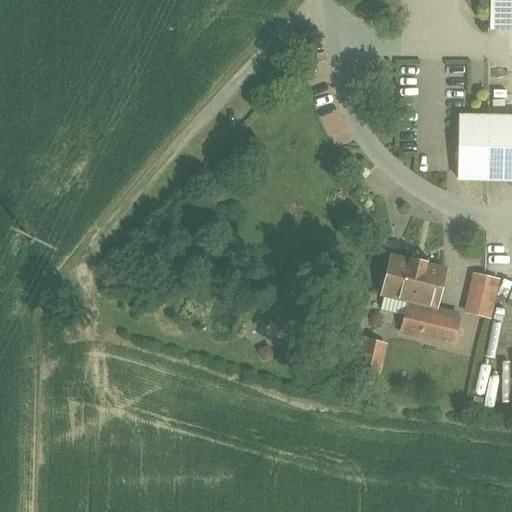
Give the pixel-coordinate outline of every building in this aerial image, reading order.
[(511,0),(490,0),(490,31),(511,31),(511,0)] [(511,118),(459,117),(458,179),(511,180),(511,118)] [(426,265),(411,261),(411,262),(392,257),(382,296),(409,302),(402,333),(403,333),(404,329),(421,334),(421,337),(453,345),(459,320),(429,312),(430,307),(436,308),(445,270),(426,266),(426,265)] [(466,315),(495,318),(500,278),(472,274),(466,315)] [(390,357),(356,349),(349,378),(383,386),(390,357)]
